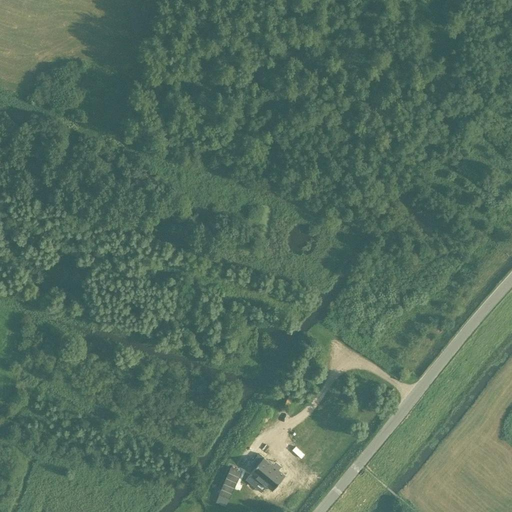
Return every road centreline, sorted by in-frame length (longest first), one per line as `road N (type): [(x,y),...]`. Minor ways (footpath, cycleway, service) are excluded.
road 1 (unclassified): [(319,511),(511,277)]
road 2 (track): [(253,300),(0,214)]
road 3 (track): [(411,396),(358,360),(238,466)]
